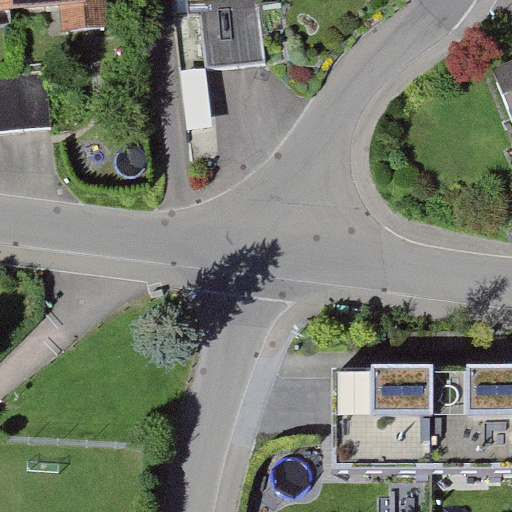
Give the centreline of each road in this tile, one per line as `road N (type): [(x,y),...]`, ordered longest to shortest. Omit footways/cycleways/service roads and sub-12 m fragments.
road 1 (residential): [(446,0),(371,61),(329,114),(268,251)]
road 2 (residential): [(190,511),(268,251)]
road 3 (residential): [(0,219),(268,251)]
road 4 (residential): [(511,284),(268,251)]
